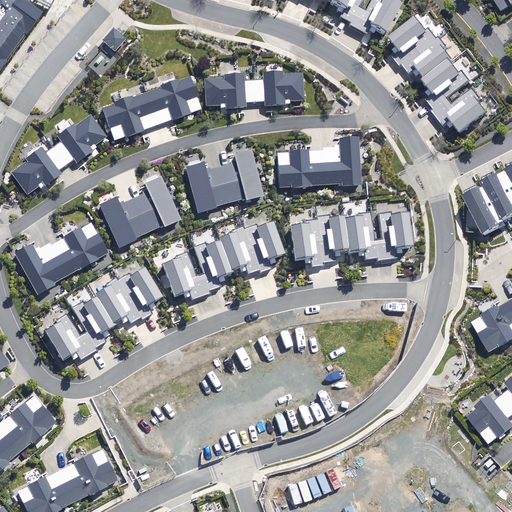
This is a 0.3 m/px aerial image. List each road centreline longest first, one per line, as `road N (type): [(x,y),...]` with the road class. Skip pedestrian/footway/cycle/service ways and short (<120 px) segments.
road 1 (residential): [(439,292),(361,292),(268,306),(175,340),(83,391),(49,385),(30,366)]
road 2 (residential): [(390,108),(363,119),(245,129),(173,146),(106,172),(0,233)]
road 3 (residential): [(439,292),(419,351),(371,409),(327,437),(236,466)]
road 4 (residential): [(174,0),(311,42),(390,108)]
road 5 (residential): [(0,148),(30,93),(108,0)]
road 6 (residential): [(236,466),(123,511)]
